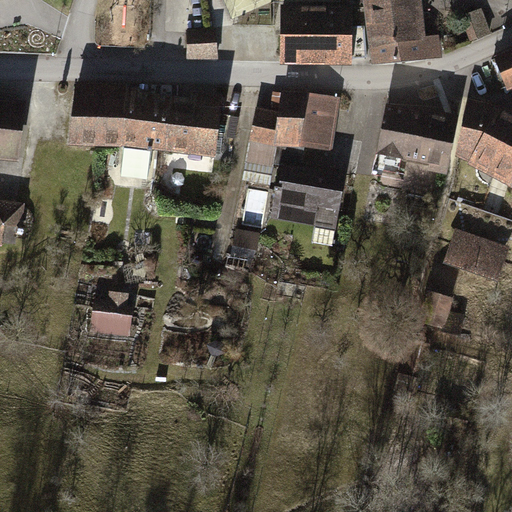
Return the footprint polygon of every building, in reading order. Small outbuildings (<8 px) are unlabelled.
[(419,0),(367,0),(375,62),(438,54),(436,40),(424,41),(419,0)] [(483,8),(464,15),(473,41),(492,34),(483,8)] [(370,62),(363,10),(290,11),(291,63),(370,62)] [(223,30),(193,29),(192,56),(222,58),(223,30)] [(511,50),(497,56),(510,85),(511,87),(511,50)] [(225,157),(229,93),(152,81),(84,81),(81,145),(156,146),(225,157)] [(311,145),(320,92),(291,88),(288,109),(284,143),(311,145)] [(345,99),(320,92),(311,145),(336,149),(345,99)] [(511,103),(511,102),(477,94),(472,113),(461,158),(477,164),(511,103)] [(0,156),(28,160),(34,102),(0,99),(0,156)] [(463,111),(395,101),(390,152),(448,168),(463,111)] [(511,103),(477,164),(511,180),(511,103)] [(288,109),(260,106),(246,162),(272,167),(288,109)] [(353,173),(288,161),(278,211),(343,224),(353,173)] [(25,204),(0,200),(0,244),(18,248),(25,204)] [(511,241),(459,227),(451,259),(503,273),(511,241)] [(257,261),(263,234),(242,230),(236,257),(257,261)] [(455,294),(431,289),(423,323),(465,332),(469,315),(452,311),(455,294)] [(134,305),(97,299),(91,332),(127,339),(134,305)] [(431,346),(409,340),(394,394),(417,400),(431,346)] [(472,411),(451,407),(448,426),(469,429),(472,411)]
